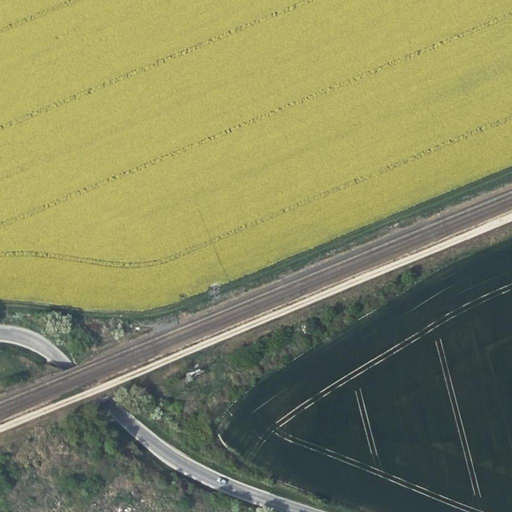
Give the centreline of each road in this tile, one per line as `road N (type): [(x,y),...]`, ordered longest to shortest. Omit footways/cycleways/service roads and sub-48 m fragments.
road 1 (track): [(511,216),(0,428)]
road 2 (track): [(0,304),(162,312),(511,167)]
road 3 (unclassified): [(306,511),(184,464),(48,348),(0,332)]
